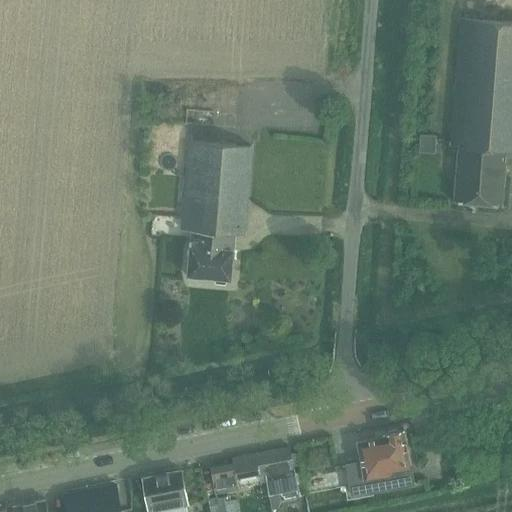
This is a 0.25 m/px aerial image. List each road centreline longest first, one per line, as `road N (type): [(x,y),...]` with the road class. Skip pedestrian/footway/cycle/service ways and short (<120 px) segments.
road 1 (unclassified): [(336,414),(371,0)]
road 2 (tertiary): [(0,491),(336,414)]
road 3 (tertiary): [(336,414),(511,379)]
